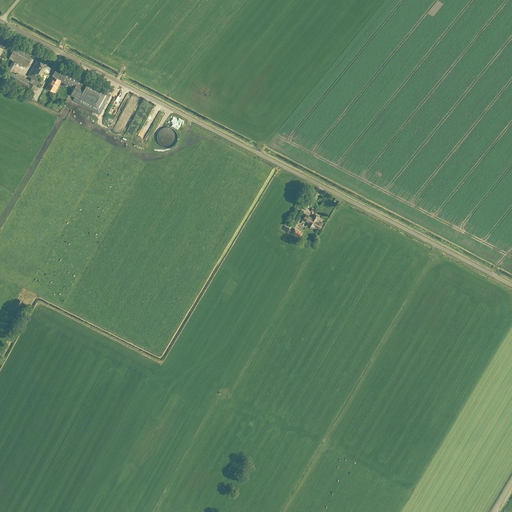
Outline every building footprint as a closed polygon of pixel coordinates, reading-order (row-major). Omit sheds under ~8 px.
[(37,60),(30,56),(24,67),(31,71),(37,60)] [(55,93),(61,82),(52,77),(46,88),(55,93)] [(116,100),(122,103),(126,97),(121,93),(116,100)] [(119,138),(115,147),(128,154),(133,145),(119,138)] [(314,216),(312,219),(306,215),(303,221),(308,224),(307,225),(314,229),(315,227),(319,230),(322,225),(318,222),(319,219),(317,218),(318,218),(318,217),(315,216),(314,216)] [(294,229),(291,233),(296,236),(297,235),(300,237),(302,234),(298,232),(299,232),(294,229)]
